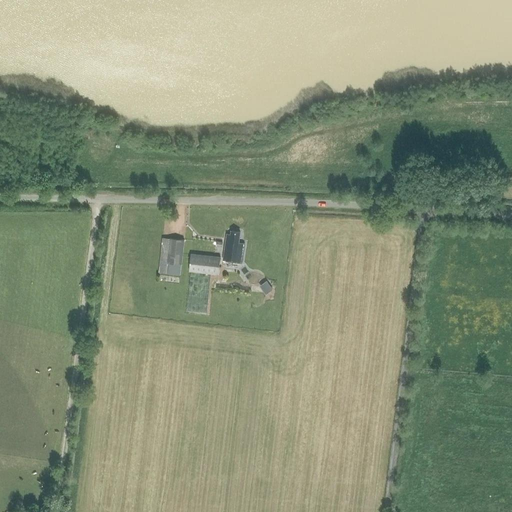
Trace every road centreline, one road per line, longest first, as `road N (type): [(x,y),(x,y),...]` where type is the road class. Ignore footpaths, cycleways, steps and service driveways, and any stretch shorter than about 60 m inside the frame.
road 1 (unclassified): [(511,216),(0,198)]
road 2 (track): [(59,511),(97,200)]
